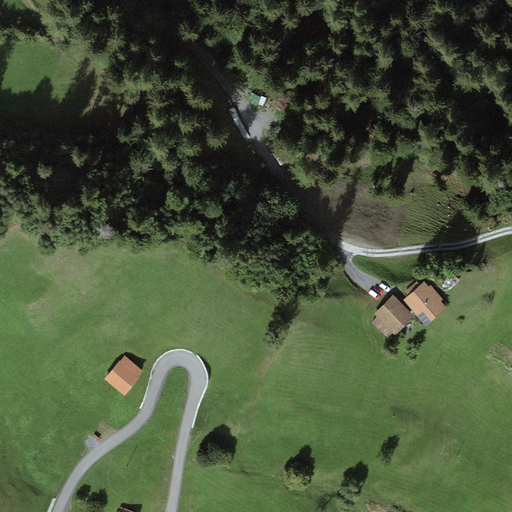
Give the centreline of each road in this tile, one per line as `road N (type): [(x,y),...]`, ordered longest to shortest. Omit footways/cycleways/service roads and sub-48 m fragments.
road 1 (track): [(511,230),(373,254),(331,239),(157,0)]
road 2 (track): [(59,511),(95,457),(137,423),(165,362),(178,358),(199,375),(172,511)]
